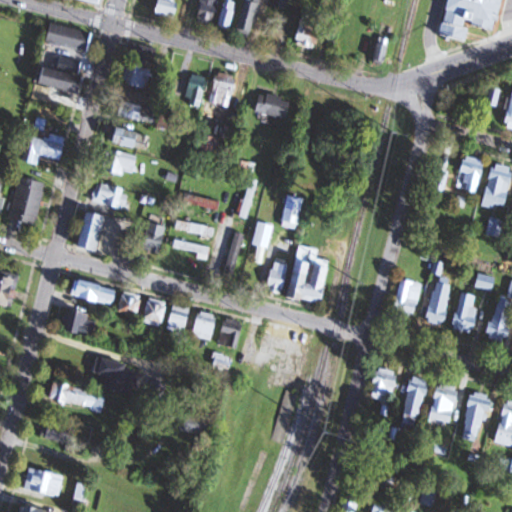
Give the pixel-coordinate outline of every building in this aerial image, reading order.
[(153,17),(158,0),(140,0),(136,11),(153,17)] [(175,0),(160,0),(157,14),(177,19),(181,3),(175,1),(175,0)] [(202,0),(197,20),(213,24),(219,0),(202,0)] [(227,0),(221,24),(232,27),(239,2),(228,0),(227,0)] [(262,0),(247,0),(240,34),(254,37),(262,0)] [(286,10),(289,0),(274,0),(273,7),(286,10)] [(503,22),(508,0),(460,0),(456,20),(496,28),(498,21),(503,22)] [(318,30),(322,17),(302,12),(295,44),(320,50),(325,31),(318,30)] [(92,32),(52,24),(48,43),(66,47),(64,56),(48,52),(40,93),(49,94),(47,101),(77,108),(84,75),(83,75),(92,32)] [(365,49),(355,40),(361,34),(351,25),(334,45),(353,62),(365,49)] [(150,89),(156,47),(132,43),(125,85),(150,89)] [(386,61),(389,47),(380,45),(377,59),(386,61)] [(235,76),(214,74),(211,108),(232,110),(235,76)] [(199,108),(209,79),(196,75),(185,102),(199,108)] [(488,106),(498,107),(500,89),(489,88),(488,106)] [(293,101),(263,93),(258,112),(288,120),(293,101)] [(153,125),(157,111),(120,100),(116,114),(153,125)] [(172,113),(161,112),(160,129),(172,129),(172,113)] [(147,151),(151,137),(116,127),(112,141),(147,151)] [(222,139),(203,135),(197,156),(212,160),(215,148),(219,149),(222,139)] [(43,156),(64,160),(67,144),(30,137),(25,163),(41,166),(43,156)] [(104,166),(131,178),(139,160),(113,148),(104,166)] [(477,194),(486,162),(466,156),(456,187),(477,194)] [(249,220),(259,181),(253,180),(257,165),(237,159),(233,174),(249,179),(239,217),(249,220)] [(484,204),(505,210),(511,181),(511,168),(495,164),(484,204)] [(449,172),(439,170),(434,188),(444,191),(449,172)] [(225,191),(227,183),(189,171),(187,179),(225,191)] [(48,184),(23,177),(11,218),(36,225),(48,184)] [(126,185),(95,188),(96,207),(128,203),(126,185)] [(281,226),(298,229),(305,199),(288,195),(281,226)] [(190,203),(219,209),(221,201),(192,196),(190,203)] [(273,215),(260,211),(258,220),(271,224),(273,215)] [(101,252),(108,216),(86,212),(79,247),(101,252)] [(214,237),(216,228),(177,221),(175,230),(214,237)] [(163,253),(167,226),(150,223),(145,250),(163,253)] [(225,273),(234,276),(246,234),(236,232),(225,273)] [(209,259),(211,248),(175,240),(173,251),(209,259)] [(320,249),(299,245),(289,298),(325,304),(333,262),(318,260),(320,249)] [(284,295),(290,266),(274,262),(268,292),(284,295)] [(18,277),(0,273),(0,304),(12,307),(18,277)] [(492,291),(496,279),(482,274),(477,286),(492,291)] [(113,307),(118,292),(80,279),(75,294),(113,307)] [(414,319),(424,285),(403,279),(393,313),(414,319)] [(429,322),(446,325),(453,285),(436,282),(429,322)] [(120,313),(140,317),(143,298),(124,294),(120,313)] [(507,341),(511,317),(511,301),(498,299),(490,338),(507,341)] [(161,328),(168,307),(149,301),(143,322),(161,328)] [(192,309),(175,303),(167,330),(184,335),(192,309)] [(90,338),(99,320),(74,308),(65,326),(90,338)] [(193,335),(211,341),(220,317),(202,310),(193,335)] [(221,344),(239,348),(244,323),(227,319),(221,344)] [(128,362),(100,359),(98,377),(107,377),(106,389),(125,391),(128,362)] [(374,400),(396,400),(396,370),(374,371),(374,400)] [(428,380),(411,378),(406,416),(422,418),(428,380)] [(108,395),(55,382),(51,400),(104,412),(108,395)] [(162,394),(160,383),(153,384),(154,395),(162,394)] [(451,424),(461,389),(440,384),(431,418),(451,424)] [(490,396),(472,393),(463,439),(481,442),(490,396)] [(496,444),(511,447),(511,402),(506,401),(496,444)] [(181,430),(208,435),(211,420),(185,415),(181,430)] [(42,438),(71,444),(74,426),(45,421),(42,438)] [(66,477),(31,468),(26,489),(60,498),(66,477)] [(354,511),(358,500),(346,496),(341,511),(354,511)] [(396,511),(397,507),(376,502),(373,511),(396,511)]
